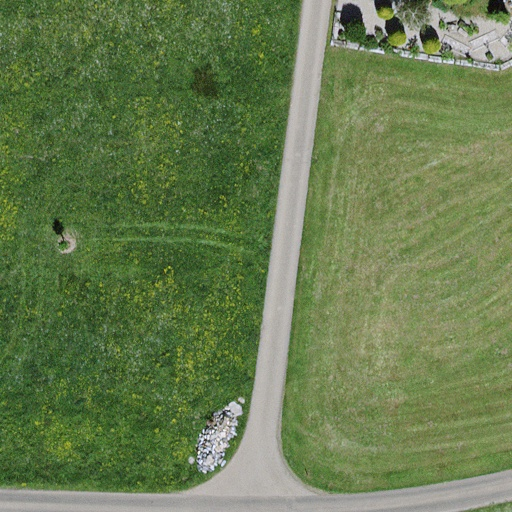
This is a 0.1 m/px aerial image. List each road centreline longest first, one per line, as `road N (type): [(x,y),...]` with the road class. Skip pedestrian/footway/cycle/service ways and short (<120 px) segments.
road 1 (unclassified): [(511,485),(266,507),(0,505)]
road 2 (track): [(329,0),(266,507)]
